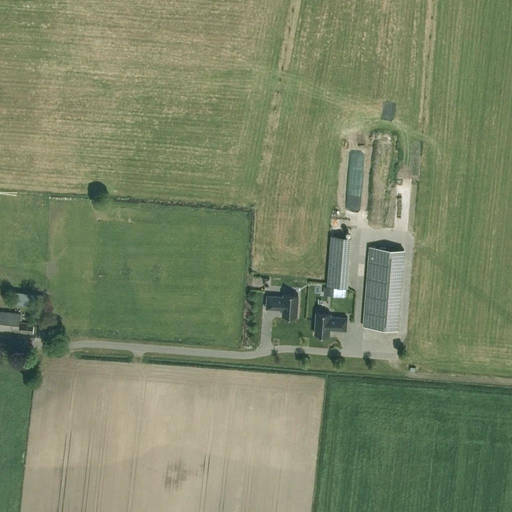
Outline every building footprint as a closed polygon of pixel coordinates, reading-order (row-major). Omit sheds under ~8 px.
[(353,152),(353,164),(364,164),(364,152),(353,152)] [(347,287),(351,237),(331,235),(327,285),(347,287)] [(398,329),(404,249),(370,247),(364,326),(398,329)] [(324,287),(324,295),(345,296),(346,288),(324,287)] [(284,293),(284,296),(267,295),(266,308),(283,310),(282,315),(296,317),(298,294),(284,293)] [(32,334),(33,323),(30,323),(19,322),(20,313),(0,311),(0,329),(18,331),(18,332),(28,333),(32,334)] [(331,313),(317,312),(315,334),(329,335),(329,329),(346,330),(347,317),(330,316),(331,313)]
